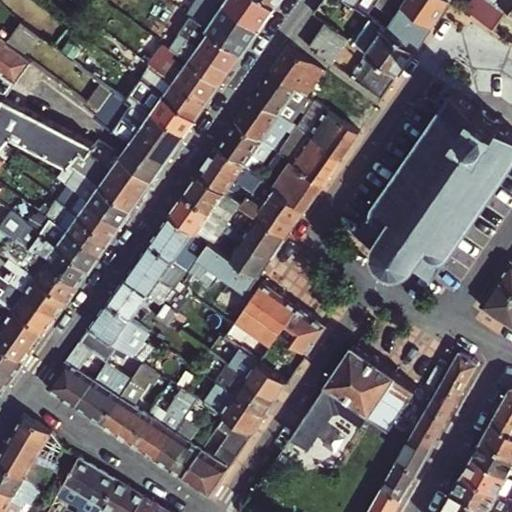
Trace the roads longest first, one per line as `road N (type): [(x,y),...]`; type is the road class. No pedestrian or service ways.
road 1 (tertiary): [(310,0),(28,391)]
road 2 (tertiary): [(377,279),(311,234),(449,32),(511,71)]
road 3 (tertiary): [(226,511),(377,279)]
road 4 (residential): [(204,511),(28,391)]
road 5 (tertiary): [(507,349),(418,511)]
